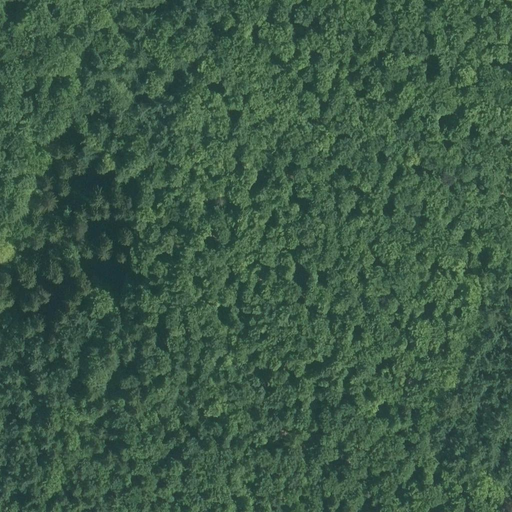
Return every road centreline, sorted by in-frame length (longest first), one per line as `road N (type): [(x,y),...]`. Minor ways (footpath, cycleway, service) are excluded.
road 1 (track): [(5,230),(511,439)]
road 2 (track): [(99,0),(0,242)]
road 3 (track): [(161,511),(165,300)]
